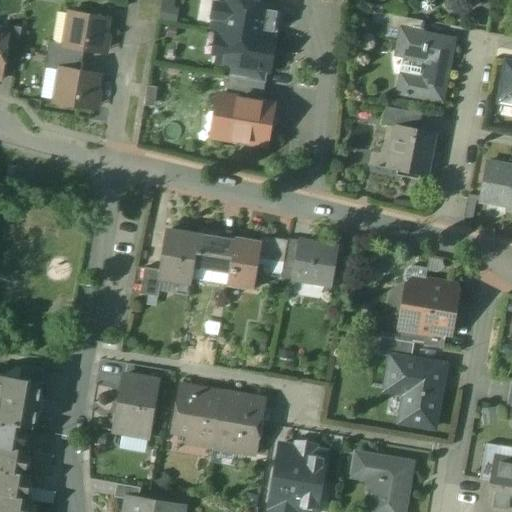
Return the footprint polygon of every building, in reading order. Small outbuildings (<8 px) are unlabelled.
[(245,3),(226,0),(216,0),(211,30),(272,40),(277,9),(245,3)] [(107,21),(71,14),(66,45),(66,46),(83,49),(102,52),(103,43),(109,39),(105,33),(107,21)] [(425,23),(399,18),(396,31),(401,32),(401,31),(422,35),(425,23)] [(21,28),(8,26),(7,32),(8,32),(5,51),(17,53),(21,28)] [(7,32),(0,30),(0,79),(0,80),(5,51),(8,32),(7,32)] [(272,40),(211,30),(211,31),(222,32),(217,63),(231,66),(266,72),(271,68),(272,61),(269,56),(272,40)] [(422,35),(401,31),(401,32),(397,55),(402,56),(427,61),(420,97),(421,97),(441,101),(452,41),(422,35)] [(83,49),(66,46),(66,45),(49,43),(47,55),(81,61),(83,49)] [(81,61),(47,55),(44,69),(61,72),(62,71),(79,73),(81,61)] [(427,61),(402,56),(398,75),(400,75),(396,94),(420,99),(421,97),(420,97),(427,61)] [(511,63),(505,63),(498,104),(511,107),(511,63)] [(266,72),(231,66),(229,78),(264,83),(266,72)] [(79,73),(62,71),(61,72),(56,103),(92,109),(93,99),(99,95),(95,89),(97,77),(79,73)] [(264,83),(229,78),(226,97),(264,104),(267,84),(264,83)] [(226,97),(222,97),(215,137),(266,146),(273,105),(264,104),(226,97)] [(421,115),(386,108),(382,125),(393,127),(399,128),(399,124),(418,127),(421,115)] [(399,124),(399,128),(393,127),(385,169),(426,177),(434,134),(418,131),(418,127),(399,124)] [(511,167),(487,163),(480,203),(506,207),(507,204),(511,204),(511,167)] [(22,168),(8,166),(7,176),(21,178),(22,168)] [(198,236),(167,231),(160,271),(159,280),(160,280),(190,285),(193,267),(198,236)] [(234,243),(198,236),(193,267),(228,273),(234,243)] [(259,242),(235,238),(228,273),(226,286),(253,291),(258,259),(267,260),(271,239),(260,237),(259,242)] [(287,242),(271,239),(267,260),(283,263),(287,242)] [(299,244),(287,242),(283,263),(282,269),(294,272),(299,244)] [(335,250),(299,244),(294,272),(293,277),(295,278),(309,280),(309,281),(312,286),(322,288),(328,284),(328,283),(329,283),(335,250)] [(160,271),(144,268),(140,294),(157,297),(160,280),(159,280),(160,271)] [(294,272),(282,269),(280,282),(294,284),(295,278),(293,277),(294,272)] [(445,287),(412,281),(408,284),(406,296),(409,300),(405,321),(405,322),(443,329),(450,330),(451,322),(449,318),(453,297),(456,295),(457,290),(455,285),(449,284),(445,287)] [(443,329),(405,322),(405,321),(400,320),(396,340),(396,341),(413,344),(440,349),(443,329)] [(413,344),(396,341),(396,340),(379,337),(376,356),(390,358),(390,357),(410,360),(413,344)] [(410,360),(390,357),(390,358),(385,388),(404,392),(399,423),(433,428),(444,366),(410,360)] [(45,370),(22,366),(20,379),(40,383),(40,384),(43,385),(45,370)] [(20,379),(0,376),(0,423),(27,428),(33,429),(40,384),(40,383),(20,379)] [(157,382),(124,376),(122,387),(155,393),(157,382)] [(222,393),(181,386),(172,433),(188,436),(187,443),(212,448),(222,393)] [(155,393),(122,387),(114,431),(148,437),(155,393)] [(264,400),(222,393),(212,448),(254,455),(264,400)] [(27,428),(0,423),(0,446),(23,451),(24,446),(27,428)] [(314,447),(296,444),(295,448),(280,446),(269,508),(271,511),(314,511),(325,453),(314,451),(314,447)] [(485,445),(479,480),(491,482),(495,458),(496,459),(498,447),(485,445)] [(23,451),(0,446),(0,470),(25,475),(28,458),(29,452),(23,451)] [(402,511),(411,464),(355,455),(352,475),(378,479),(371,511),(402,511)] [(511,461),(496,459),(495,458),(491,482),(486,510),(499,511),(511,511),(511,507),(511,461)] [(25,475),(0,470),(0,494),(27,499),(28,494),(31,476),(25,475)] [(140,488),(116,484),(114,498),(127,500),(127,498),(138,500),(140,488)] [(27,499),(0,494),(0,511),(30,511),(32,506),(33,501),(27,499)] [(138,500),(127,498),(127,500),(124,511),(181,511),(182,511),(163,508),(164,502),(162,501),(162,504),(138,500)]
